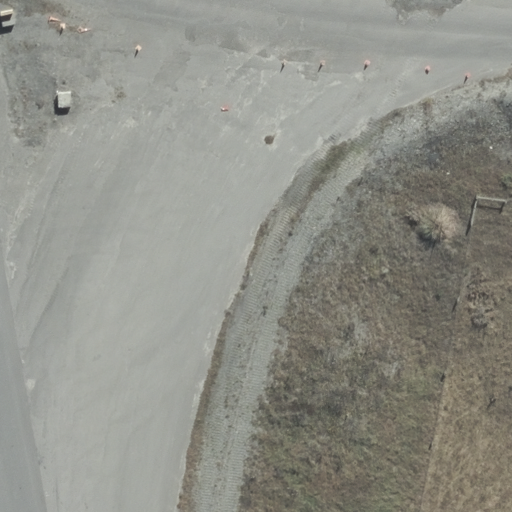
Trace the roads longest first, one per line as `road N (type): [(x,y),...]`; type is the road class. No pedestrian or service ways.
road 1 (track): [(146,511),(183,323),(276,150),(388,78),(505,26)]
road 2 (track): [(257,0),(511,26)]
